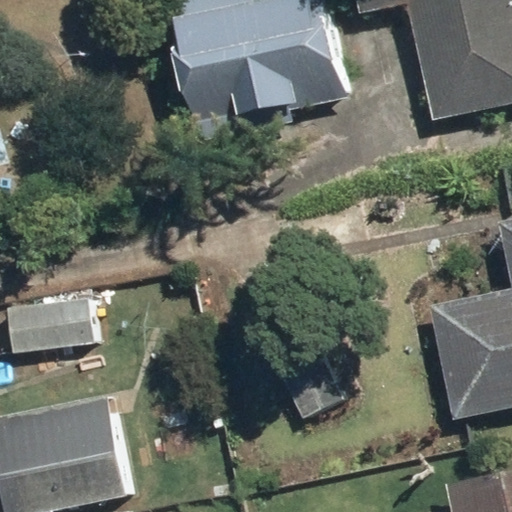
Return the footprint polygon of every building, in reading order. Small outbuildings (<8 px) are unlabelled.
[(256,0),(176,0),(194,107),(242,99),(246,126),(313,115),(311,104),(354,97),(338,1),(259,14),(256,0)] [(511,0),(396,0),(398,9),(413,6),(435,122),(511,107),(511,0)] [(511,415),(511,295),(438,310),(461,426),(511,415)] [(103,301),(11,309),(15,358),(107,350),(103,301)] [(123,396),(0,416),(0,424),(14,511),(111,511),(142,507),(123,396)] [(460,511),(511,511),(511,480),(457,491),(460,511)]
